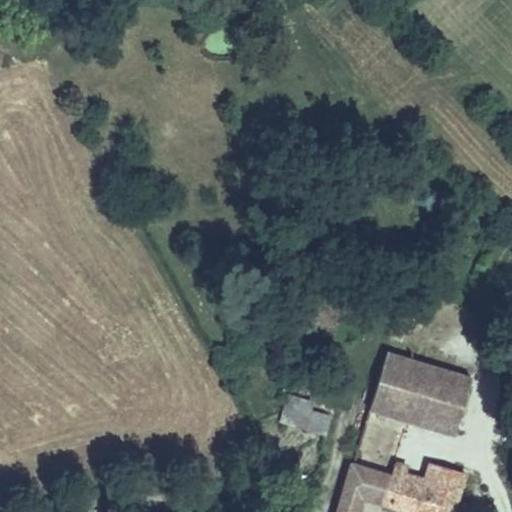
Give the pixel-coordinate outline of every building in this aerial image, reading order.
[(360,408),(402,419),(412,381),(371,370),(360,408)] [(402,419),(445,430),(454,393),(412,381),(402,419)] [(274,414),(309,424),(314,407),(278,397),(274,414)] [(309,424),(318,427),(323,409),(314,407),(309,424)] [(309,424),(274,414),(271,426),(306,436),(309,424)] [(318,427),(309,424),(306,436),(315,438),(318,427)] [(350,447),(344,467),(392,480),(385,510),(394,511),(443,511),(453,474),(350,447)] [(392,480),(344,467),(331,511),(351,511),(355,501),(385,510),(392,480)]
